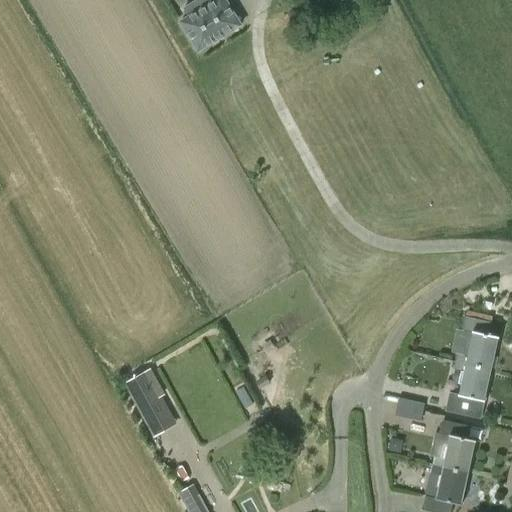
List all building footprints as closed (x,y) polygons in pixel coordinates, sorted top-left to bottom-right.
[(177,27),(196,57),(240,29),(221,0),(220,0),(215,3),(212,0),(197,0),(181,11),(187,21),(177,27)] [(491,369),(498,337),(489,335),(492,324),(466,318),(463,331),(472,332),(467,356),(458,354),(457,362),(491,369)] [(491,369),(457,362),(455,369),(463,371),(458,395),(449,393),(445,413),(480,422),(491,369)] [(149,371),(124,385),(137,409),(150,432),(171,420),(158,398),(152,386),(156,383),(149,371)] [(421,416),(423,404),(406,401),(403,413),(421,416)] [(468,472),(475,441),(466,439),(469,427),(443,421),(440,434),(449,436),(444,460),(435,458),(433,465),(468,472)] [(398,440),(390,438),(388,451),(393,452),(400,453),(402,445),(398,440)] [(461,506),(468,472),(433,465),(431,472),(441,474),(435,499),(426,497),(424,509),(436,511),(449,511),(451,504),(461,506)] [(202,511),(199,507),(204,505),(193,484),(180,490),(191,511),(189,511),(202,511)] [(320,511),(313,496),(278,511),(320,511)]
